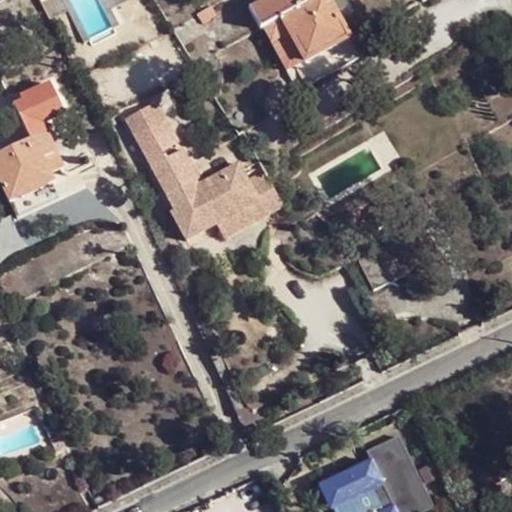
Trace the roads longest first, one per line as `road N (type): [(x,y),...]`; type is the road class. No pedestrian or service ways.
road 1 (residential): [(511,332),(136,511)]
road 2 (unknown): [(106,177),(242,444)]
